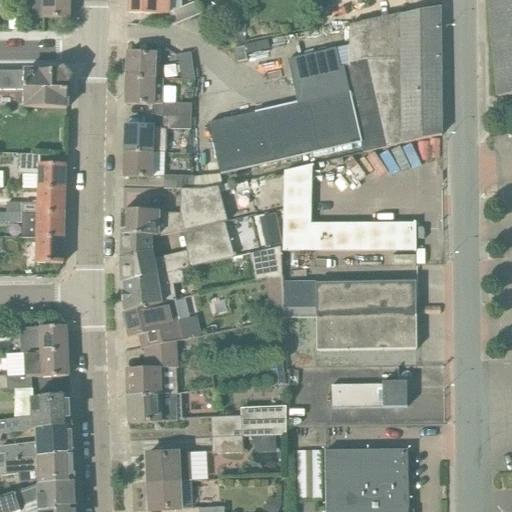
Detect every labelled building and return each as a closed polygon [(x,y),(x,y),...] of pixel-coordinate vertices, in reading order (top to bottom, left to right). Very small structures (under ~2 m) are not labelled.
[(27,0),(27,17),(70,19),(70,0),(27,0)] [(128,0),(129,14),(157,15),(169,14),(174,26),(201,15),(196,2),(170,13),(170,0),(128,0)] [(511,0),(487,0),(496,97),(511,95),(511,0)] [(368,60),(387,148),(442,136),(441,8),(350,26),(350,64),(368,60)] [(246,26),(230,25),(229,44),(246,45),(246,26)] [(245,47),(235,49),(238,63),(248,61),(245,47)] [(74,69),(76,55),(60,54),(58,67),(74,69)] [(127,79),(155,80),(156,55),(127,54),(127,79)] [(196,81),(191,54),(178,56),(182,81),(196,81)] [(363,154),(387,148),(368,60),(350,64),(343,65),(349,92),(209,124),(220,175),(361,144),(363,154)] [(25,71),(0,70),(0,90),(23,91),(23,105),(22,105),(22,108),(68,108),(68,72),(53,72),(53,71),(25,71)] [(163,80),(155,80),(127,79),(126,105),(153,106),(152,116),(192,117),(192,105),(162,104),(163,80)] [(191,130),(192,117),(152,116),(152,127),(125,127),(124,152),(153,153),(166,153),(167,130),(191,130)] [(152,179),(153,153),(124,152),(124,178),(152,179)] [(36,189),(65,190),(66,164),(40,163),(40,154),(17,154),(17,174),(37,175),(36,189)] [(311,224),(312,167),(313,167),(313,165),(284,172),(283,252),(414,252),(414,253),(416,253),(416,223),(414,222),(414,223),(311,224)] [(194,190),(194,177),(164,176),(164,189),(194,190)] [(160,237),(182,232),(225,223),(228,222),(219,187),(196,191),(181,190),(180,214),(159,214),(159,213),(123,212),(122,237),(151,237),(160,237)] [(36,189),(36,203),(36,214),(64,215),(65,190),(36,189)] [(6,213),(22,214),(22,203),(6,202),(6,213)] [(21,224),(22,214),(6,213),(5,223),(21,224)] [(64,238),(64,215),(36,214),(22,214),(21,224),(21,238),(36,238),(64,238)] [(179,271),(181,270),(235,258),(225,223),(182,232),(187,251),(175,254),(179,271)] [(279,229),(262,233),(266,249),(283,245),(279,229)] [(152,252),(151,237),(122,237),(123,237),(122,259),(123,284),(179,271),(175,254),(153,260),(152,252)] [(63,264),(64,238),(36,238),(35,263),(63,264)] [(256,282),(282,275),(281,247),(251,254),(256,282)] [(124,314),(125,314),(174,302),(174,301),(162,303),(159,286),(163,285),(163,287),(177,284),(184,282),(181,270),(179,271),(123,284),(124,314)] [(316,318),(417,316),(416,282),(316,284),(316,318)] [(270,323),(283,322),(282,296),(268,297),(269,300),(270,323)] [(148,349),(178,343),(183,342),(174,302),(125,314),(130,338),(145,335),(148,349)] [(417,316),(316,318),(317,352),(417,350),(417,316)] [(27,352),(68,350),(67,326),(54,327),(40,328),(19,328),(20,353),(27,352)] [(128,398),(177,396),(177,369),(179,369),(178,343),(148,349),(144,350),(145,370),(127,370),(128,398)] [(27,352),(20,353),(20,354),(23,354),(24,376),(7,376),(0,376),(0,390),(33,389),(32,378),(69,377),(68,350),(27,352)] [(332,409),(407,408),(407,385),(332,386),(332,409)] [(34,429),(71,426),(70,395),(29,398),(31,415),(31,417),(0,421),(0,441),(1,441),(2,435),(34,429)] [(177,396),(128,398),(129,425),(178,422),(177,396)] [(212,439),(243,438),(286,436),(287,407),(241,409),(241,417),(211,418),(212,439)] [(0,462),(3,461),(72,455),(71,426),(34,429),(35,442),(0,446),(0,462)] [(243,438),(212,439),(213,455),(244,454),(243,438)] [(324,449),(302,450),(303,498),(325,497),(324,449)] [(326,511),(408,511),(408,451),(325,452),(326,511)] [(148,484),(192,482),(191,454),(146,456),(148,484)] [(37,484),(74,482),(72,455),(3,461),(0,462),(0,470),(0,477),(18,475),(19,482),(37,481),(37,484)] [(56,507),(75,506),(74,482),(37,484),(14,492),(0,496),(0,511),(16,511),(20,511),(19,507),(36,501),(37,511),(39,511),(40,511),(56,510),(56,507)] [(192,482),(148,484),(149,511),(194,510),(192,482)] [(278,511),(282,503),(269,498),(263,511),(265,511),(278,511)]
